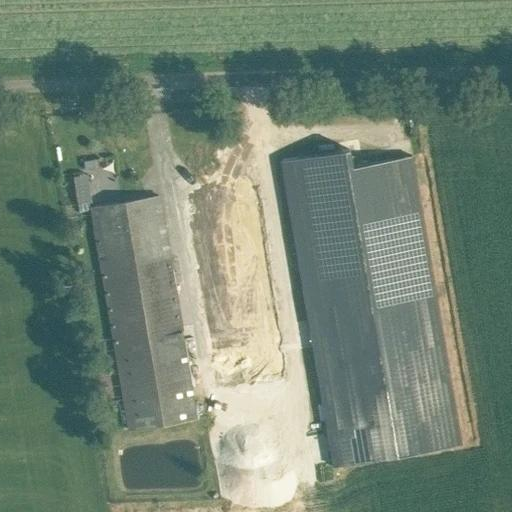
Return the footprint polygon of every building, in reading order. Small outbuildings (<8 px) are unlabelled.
[(413,155),(352,166),(349,150),(282,161),(333,466),(462,444),(413,155)] [(100,158),(86,159),(88,186),(102,184),(100,158)] [(210,190),(209,178),(199,179),(201,192),(191,193),(196,221),(187,223),(190,239),(199,237),(201,248),(193,250),(196,262),(203,261),(224,382),(240,379),(245,411),(286,404),(248,184),(210,190)] [(91,200),(89,187),(76,190),(78,203),(91,200)] [(129,430),(197,418),(163,215),(159,196),(92,207),(95,227),(129,430)]
